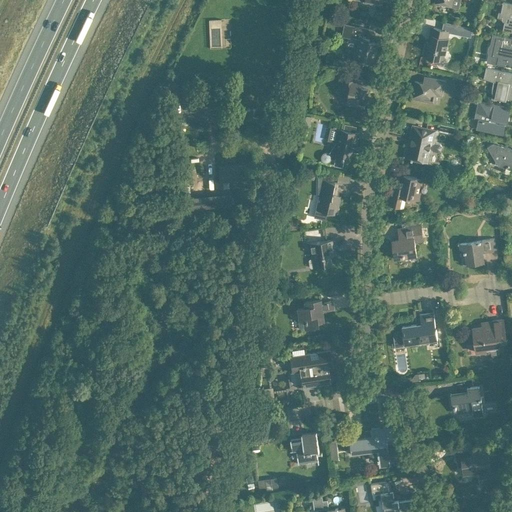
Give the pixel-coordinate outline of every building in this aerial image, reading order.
[(499,12),(498,17),(502,18),(502,19),(504,21),(505,22),(509,23),(507,30),(511,31),(511,2),(503,1),(502,8),(501,12),(499,12)] [(329,23),(338,24),(339,16),(330,15),(329,23)] [(210,48),(231,47),(231,18),(210,18),(210,48)] [(427,41),(424,56),(434,58),(440,60),(441,53),(445,54),(448,38),(449,32),(470,37),(472,28),(445,22),(443,29),(435,27),(434,27),(432,34),(431,42),(428,41),(427,41)] [(344,23),(342,36),(359,40),(355,57),(364,59),(364,62),(374,64),(379,43),(372,41),(373,38),(371,36),(372,29),(359,26),(344,23)] [(488,53),(487,61),(505,65),(506,63),(508,63),(511,64),(511,37),(502,35),(492,33),(490,43),(493,44),(490,54),(488,53)] [(511,72),(486,67),(484,78),(494,81),(494,79),(498,80),(494,98),(496,98),(506,100),(506,99),(511,100),(511,72)] [(365,107),(369,89),(361,87),(363,80),(345,76),(342,90),(349,91),(347,103),(365,107)] [(415,80),(411,97),(421,99),(430,101),(431,93),(437,94),(442,95),(445,81),(438,79),(436,79),(435,85),(423,82),(415,80)] [(200,94),(220,92),(219,81),(199,83),(200,94)] [(197,109),(215,107),(225,106),(224,96),(196,99),(197,109)] [(511,108),(511,107),(501,105),(479,100),(477,109),(480,113),(476,128),(503,134),(505,124),(504,124),(505,121),(508,121),(510,114),(508,113),(509,107),(511,108)] [(441,150),(442,146),(441,144),(434,143),(437,130),(413,125),(412,125),(414,125),(409,148),(408,148),(406,156),(411,158),(411,159),(413,159),(413,160),(422,162),(430,164),(433,150),(439,151),(441,150)] [(321,155),(321,156),(321,157),(321,158),(322,159),(323,160),(324,161),(325,161),(326,161),(327,161),(328,161),(329,161),(330,160),(331,159),(331,158),(335,159),(334,165),(343,167),(345,158),(351,159),(353,150),(355,150),(356,146),(359,133),(356,132),(344,129),(339,128),(336,141),(329,152),(328,151),(327,151),(326,151),(325,151),(324,152),(323,152),(322,153),(322,154),(321,155)] [(492,143),(487,146),(491,152),(500,155),(498,163),(499,165),(506,167),(511,168),(511,149),(510,148),(492,143)] [(220,182),(247,180),(245,164),(218,167),(220,182)] [(188,169),(188,168),(182,169),(183,181),(188,180),(189,185),(198,184),(196,168),(188,169)] [(419,191),(422,178),(414,176),(404,174),(402,181),(404,181),(403,186),(392,184),(388,204),(404,207),(406,197),(419,200),(421,192),(419,191)] [(318,197),(314,217),(321,218),(326,219),(327,212),(338,214),(342,195),(337,194),(338,190),(347,191),(348,183),(338,181),(338,182),(324,179),(325,178),(318,177),(318,197)] [(217,193),(200,195),(201,208),(220,206),(230,205),(229,192),(219,193),(217,193)] [(461,207),(467,200),(461,195),(455,201),(461,207)] [(395,258),(405,256),(405,254),(417,253),(415,241),(424,240),(421,224),(398,228),(400,239),(392,240),(395,258)] [(470,241),(460,243),(461,251),(464,251),(464,252),(465,252),(467,263),(467,264),(484,261),(483,256),(483,251),(484,251),(495,249),(497,249),(495,237),(493,238),(470,241)] [(336,255),(333,239),(306,243),(310,243),(313,258),(310,258),(309,260),(310,266),(314,267),(332,264),(331,256),(336,255)] [(321,302),(320,298),(304,301),(304,306),(297,307),(298,318),(297,318),(298,329),(306,328),(318,326),(318,322),(324,321),(322,310),(334,308),(333,301),(321,302)] [(394,333),(394,334),(395,346),(403,345),(403,342),(405,342),(421,339),(422,349),(431,348),(432,356),(443,354),(442,351),(444,351),(444,348),(442,348),(442,346),(443,346),(441,336),(440,328),(436,328),(435,321),(434,312),(420,314),(421,317),(421,323),(417,324),(402,326),(404,335),(402,336),(401,333),(401,332),(400,331),(399,331),(398,331),(397,331),(396,331),(395,332),(394,333)] [(482,326),(473,327),(474,337),(477,351),(486,350),(486,347),(500,345),(501,348),(508,347),(505,329),(504,319),(491,321),(492,325),(483,327),(483,326),(482,326)] [(329,350),(289,356),(289,357),(290,356),(292,372),(291,372),(291,373),(300,371),(301,376),(302,387),(301,387),(302,387),(331,383),(331,382),(330,382),(328,366),(332,366),(331,358),(329,350)] [(491,374),(472,377),(473,383),(492,380),(491,374)] [(481,396),(479,385),(467,387),(468,390),(451,393),(452,400),(454,400),(456,410),(473,408),(474,415),(484,414),(481,397),(482,397),(482,396),(481,396)] [(390,466),(388,443),(396,442),(394,425),(371,428),(372,436),(350,438),(352,453),(378,450),(379,467),(390,466)] [(320,451),(317,431),(302,433),(302,436),(291,438),(292,449),(291,449),(291,450),(296,449),(298,463),(318,460),(318,464),(319,464),(317,451),(320,451)] [(502,447),(511,445),(511,442),(511,437),(501,439),(502,447)] [(492,476),(489,453),(491,453),(490,444),(474,446),(475,454),(461,456),(464,474),(483,471),(484,477),(492,476)] [(276,477),(264,479),(266,486),(277,484),(276,477)] [(392,490),(391,480),(371,483),(372,493),(381,492),(383,505),(385,505),(386,511),(383,511),(405,511),(406,511),(413,510),(411,498),(399,500),(399,498),(395,499),(393,490),(392,490)] [(324,500),(323,496),(314,497),(315,510),(329,507),(329,500),(324,500)]
